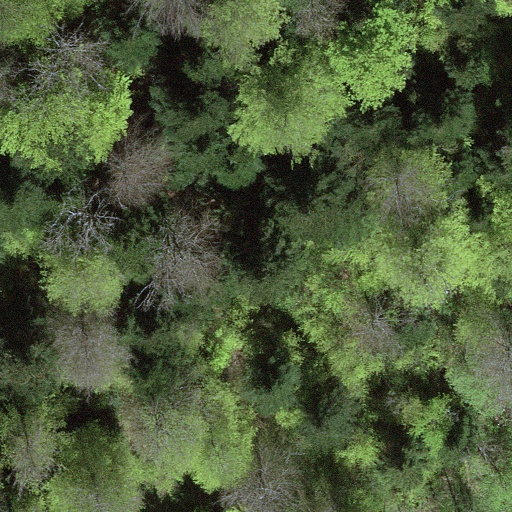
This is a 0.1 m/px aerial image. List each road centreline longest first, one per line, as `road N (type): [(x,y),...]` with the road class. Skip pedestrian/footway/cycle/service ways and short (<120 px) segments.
road 1 (track): [(511,366),(361,449),(159,511)]
road 2 (track): [(197,495),(117,478),(45,511)]
